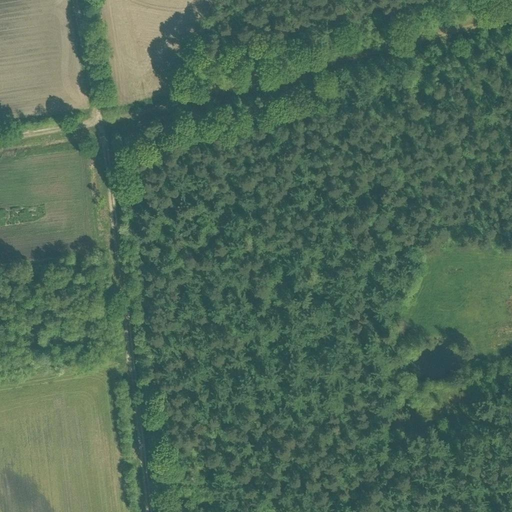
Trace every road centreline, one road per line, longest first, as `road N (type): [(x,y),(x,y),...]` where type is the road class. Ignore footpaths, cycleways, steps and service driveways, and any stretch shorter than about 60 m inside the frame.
road 1 (track): [(146,511),(103,147),(76,0)]
road 2 (track): [(434,36),(433,244),(405,412),(511,394)]
road 3 (track): [(434,36),(98,123)]
